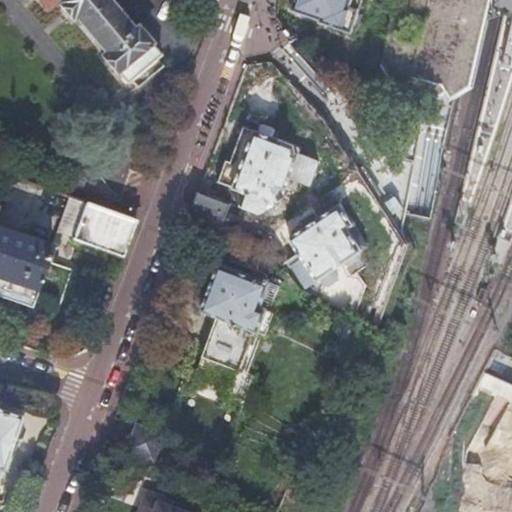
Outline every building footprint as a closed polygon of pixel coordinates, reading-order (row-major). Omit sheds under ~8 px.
[(40,0),(45,7),(53,0),(58,0),(72,17),(75,14),(103,48),(100,51),(124,81),(157,52),(133,24),(129,27),(106,0),(40,0)] [(293,0),(291,8),(320,19),(320,21),(351,32),(359,9),(349,5),(351,0),(293,0)] [(390,91),(395,91),(411,80),(426,85),(441,89),(444,97),(448,105),(453,102),(469,95),(470,86),(477,57),(489,13),(491,0),(396,0),(383,60),(357,106),(365,114),(369,118),(371,115),(373,113),(377,107),(390,91)] [(439,99),(444,97),(441,89),(426,85),(411,80),(395,91),(390,91),(377,107),(386,102),(397,99),(405,99),(412,100),(418,102),(425,103),(429,103),(432,102),(436,101),(439,99)] [(223,158),(215,178),(244,190),(239,203),(259,212),(263,210),(265,205),(263,199),(279,206),(288,178),(308,185),(317,161),(297,153),(299,146),(242,125),(228,160),(223,158)] [(230,203),(196,190),(186,219),(210,217),(224,218),(230,203)] [(134,220),(68,195),(61,216),(77,221),(71,238),(120,256),(134,220)] [(298,251),(285,259),(305,288),(318,279),(322,285),(328,287),(336,281),(338,276),(334,269),(369,245),(339,203),(289,237),(298,251)] [(61,216),(55,232),(71,238),(77,221),(61,216)] [(0,292),(32,303),(34,295),(45,264),(50,248),(0,230),(0,292)] [(45,264),(34,295),(59,303),(71,267),(55,261),(53,267),(45,264)] [(200,310),(216,316),(189,383),(243,405),(254,379),(247,376),(264,336),(259,334),(266,313),(259,309),(268,284),(219,264),(200,310)] [(40,335),(23,329),(18,345),(35,351),(40,335)] [(0,469),(9,445),(14,446),(20,443),(23,433),(21,426),(16,424),(17,418),(0,411),(0,469)] [(175,511),(142,499),(137,511),(175,511)]
